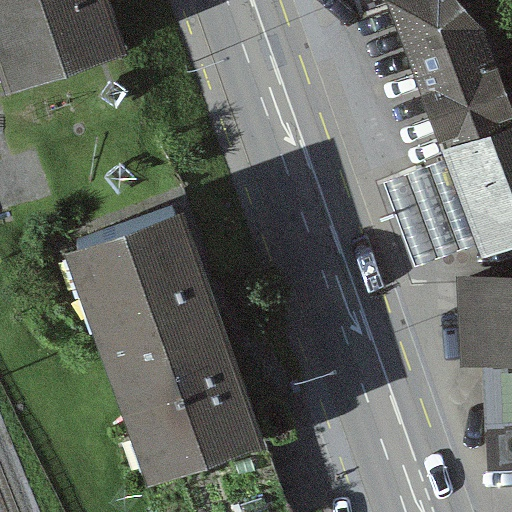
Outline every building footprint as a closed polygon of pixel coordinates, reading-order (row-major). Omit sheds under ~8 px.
[(0,0),(0,60),(11,94),(129,54),(111,0),(0,0)] [(458,0),(391,0),(446,152),(511,128),(511,105),(485,29),(458,0)] [(511,128),(446,152),(450,161),(480,244),(486,260),(511,250),(511,128)] [(450,161),(385,185),(417,268),(480,244),(450,161)] [(184,207),(73,244),(156,488),(212,469),(267,451),(184,207)] [(511,277),(460,279),(462,368),(485,367),(488,473),(511,471),(511,277)] [(288,511),(267,451),(212,469),(226,511),(288,511)]
